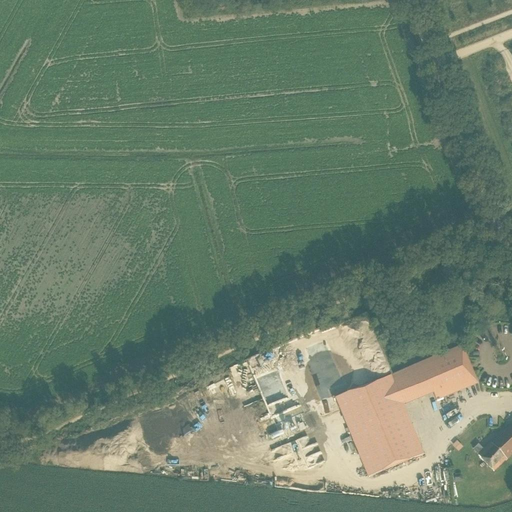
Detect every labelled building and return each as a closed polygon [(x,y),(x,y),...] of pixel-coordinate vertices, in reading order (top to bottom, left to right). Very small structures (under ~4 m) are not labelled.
[(298,342),(317,389),(341,378),(322,332),(298,342)] [(335,398),(368,478),(424,455),(403,406),(433,393),(436,400),(477,383),(462,346),(335,398)] [(262,406),(271,426),(296,416),(287,395),(262,406)] [(303,423),(297,426),(300,431),(305,429),(303,423)] [(478,456),(494,472),(506,459),(507,460),(511,455),(511,425),(492,443),(491,443),(478,456)] [(454,441),(450,446),(457,452),(461,447),(454,441)] [(168,465),(180,468),(181,461),(169,459),(168,465)]
